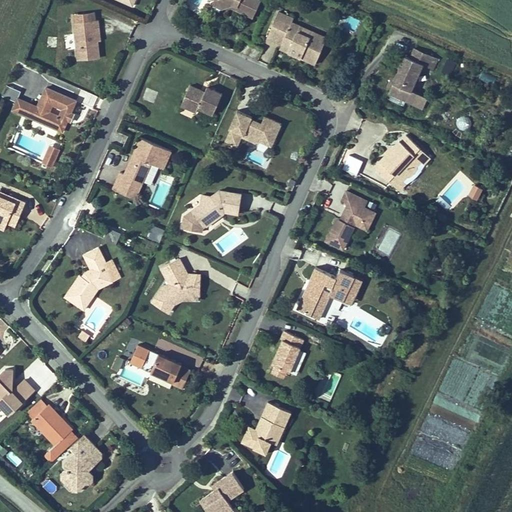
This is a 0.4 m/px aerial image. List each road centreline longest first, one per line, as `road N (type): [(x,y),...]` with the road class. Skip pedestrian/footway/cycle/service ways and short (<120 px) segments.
road 1 (residential): [(173,450),(208,411),(326,105),(313,92),(152,22)]
road 2 (residential): [(152,22),(79,183),(1,291)]
road 3 (track): [(511,294),(414,511)]
road 4 (residential): [(1,291),(151,450)]
